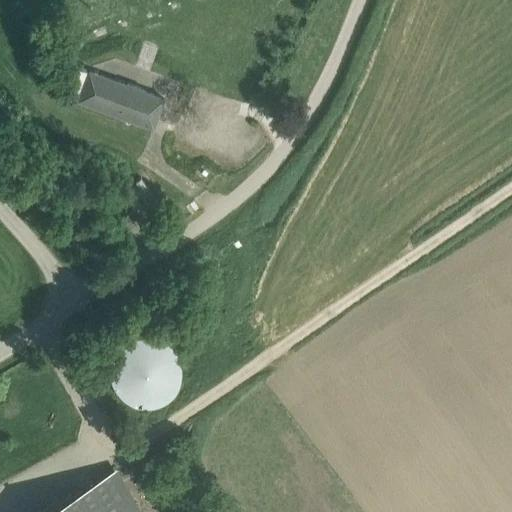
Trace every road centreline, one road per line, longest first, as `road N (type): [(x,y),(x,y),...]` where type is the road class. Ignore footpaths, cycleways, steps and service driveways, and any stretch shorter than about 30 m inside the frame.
road 1 (track): [(511,187),(164,434),(127,451),(43,325)]
road 2 (unclassified): [(361,0),(334,70),(277,156),(226,207),(80,302)]
road 3 (unclassified): [(80,302),(0,208)]
